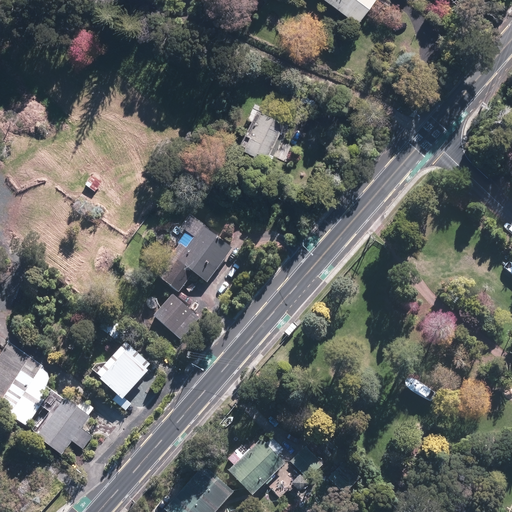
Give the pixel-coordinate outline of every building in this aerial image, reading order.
[(319,0),(354,25),(372,0),(319,0)] [(284,126),(252,111),(236,146),(239,147),(237,152),(251,158),(252,156),(267,163),(284,126)] [(102,180),(92,172),(83,184),(93,192),(102,180)] [(177,233),(182,236),(151,278),(176,296),(191,275),(202,283),(226,249),(208,235),(210,232),(188,217),(177,233)] [(199,320),(170,295),(151,318),(180,342),(199,320)] [(107,316),(97,330),(111,340),(121,326),(107,316)] [(95,383),(119,404),(146,374),(143,372),(148,365),(123,343),(92,378),(96,382),(95,383)] [(0,412),(25,428),(37,409),(34,407),(54,376),(4,345),(0,351),(0,412)] [(88,418),(48,392),(38,407),(46,412),(30,436),(60,457),(69,443),(78,449),(87,436),(80,431),(88,418)] [(248,496),(281,465),(274,458),(282,449),(271,437),(263,445),(257,439),(244,451),(239,446),(225,459),(231,465),(224,472),(248,496)] [(304,445),(287,460),(305,480),(322,464),(304,445)] [(339,464),(324,477),(341,495),(355,481),(339,464)] [(212,511),(229,493),(197,466),(159,510),(160,511),(212,511)] [(278,500),(283,497),(288,503),(295,498),(289,491),(292,488),(281,475),(267,486),(278,500)] [(329,485),(323,478),(313,487),(320,494),(329,485)]
